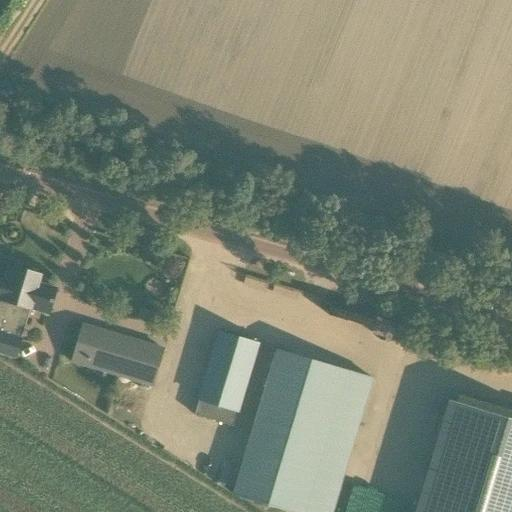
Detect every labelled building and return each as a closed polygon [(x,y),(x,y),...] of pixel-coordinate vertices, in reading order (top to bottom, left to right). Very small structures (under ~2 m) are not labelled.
[(0,333),(16,337),(25,308),(31,308),(49,314),(57,289),(38,284),(41,275),(38,274),(37,271),(28,268),(25,270),(10,266),(6,278),(0,276),(0,333)] [(153,385),(164,349),(82,324),(71,361),(153,385)] [(24,340),(0,333),(0,352),(19,358),(24,340)] [(233,426),(258,344),(219,333),(195,415),(233,426)] [(292,511),(333,511),(373,378),(277,350),(234,495),(292,511)] [(511,511),(511,419),(451,402),(418,511),(511,511)]
